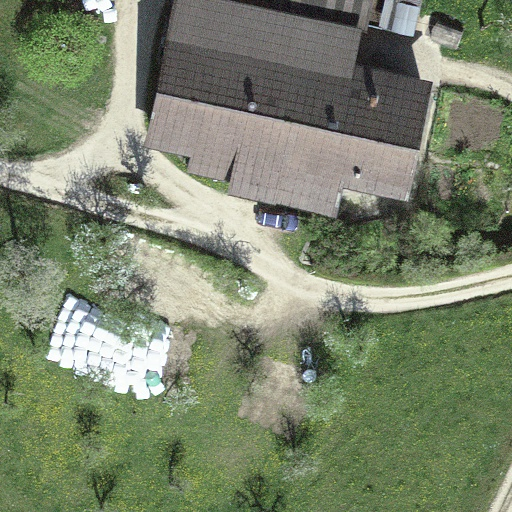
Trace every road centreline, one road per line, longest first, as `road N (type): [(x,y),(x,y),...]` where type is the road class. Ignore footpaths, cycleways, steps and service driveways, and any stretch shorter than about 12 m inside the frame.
road 1 (track): [(511,288),(403,308),(334,305),(223,253),(0,183)]
road 2 (track): [(155,0),(104,168),(49,200)]
